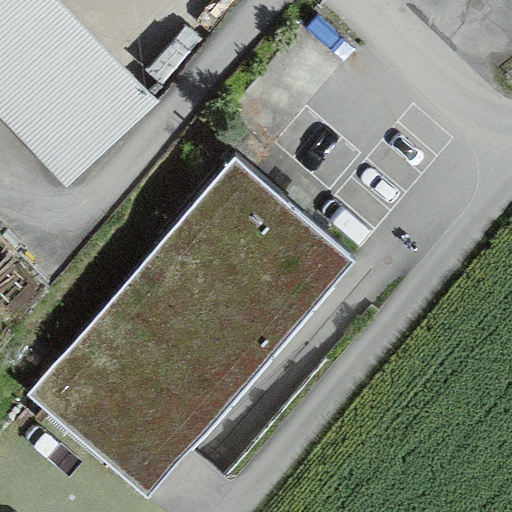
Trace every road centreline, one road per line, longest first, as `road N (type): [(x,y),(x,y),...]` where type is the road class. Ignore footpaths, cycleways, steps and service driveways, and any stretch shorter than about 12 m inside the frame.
road 1 (track): [(0,213),(83,223),(299,0)]
road 2 (track): [(368,0),(511,137)]
